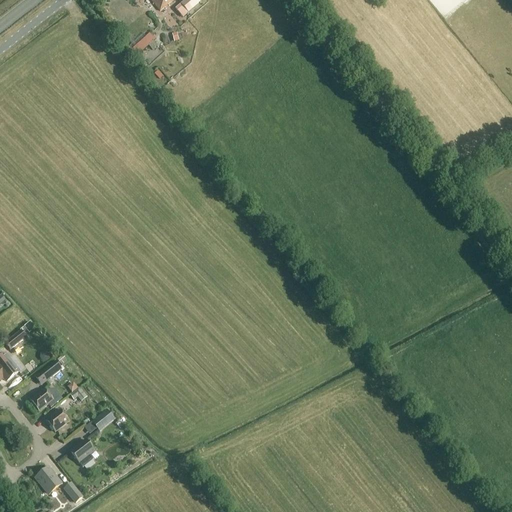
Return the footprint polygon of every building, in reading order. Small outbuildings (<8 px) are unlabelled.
[(150,0),(160,12),(174,0),(150,0)] [(197,0),(188,0),(181,6),(188,14),(200,3),(197,0)] [(181,6),(177,9),(184,18),(188,14),(181,6)] [(149,33),(129,52),(135,58),(148,47),(153,42),(155,40),(149,33)] [(153,42),(148,47),(152,51),(157,46),(153,42)] [(4,344),(9,351),(26,339),(20,332),(4,344)] [(0,379),(2,380),(3,379),(6,383),(18,373),(5,356),(0,359),(0,379)] [(63,356),(57,361),(62,368),(69,362),(63,356)] [(34,378),(41,386),(49,380),(60,371),(54,363),(34,378)] [(71,394),(77,390),(72,384),(67,388),(71,394)] [(54,390),(44,391),(30,402),(39,413),(47,406),(50,410),(61,400),(54,390)] [(77,390),(71,394),(68,396),(72,402),(76,398),(80,403),(87,399),(80,390),(79,392),(77,390)] [(106,410),(91,423),(99,433),(114,420),(106,410)] [(55,433),(68,422),(60,411),(46,422),(55,433)] [(85,441),(70,453),(79,464),(94,452),(85,441)] [(61,484),(49,470),(36,480),(48,495),(61,484)] [(75,504),(82,499),(71,484),(64,490),(75,504)]
